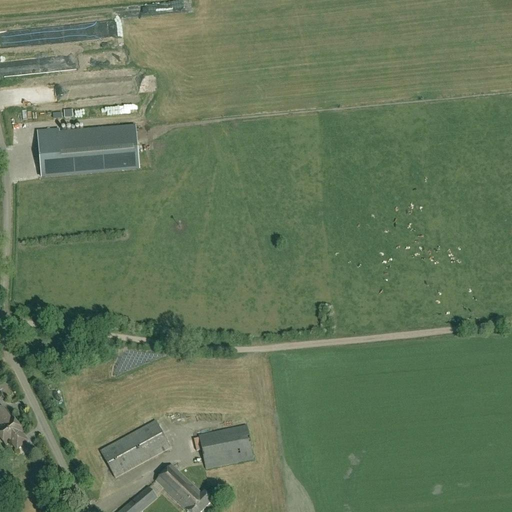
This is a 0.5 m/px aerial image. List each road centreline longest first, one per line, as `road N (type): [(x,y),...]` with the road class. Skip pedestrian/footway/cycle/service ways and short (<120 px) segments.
road 1 (track): [(511,324),(234,350),(0,319)]
road 2 (unclassified): [(85,511),(0,334)]
road 3 (unclassified): [(0,313),(7,196),(0,142)]
road 4 (track): [(0,21),(106,11),(124,18)]
